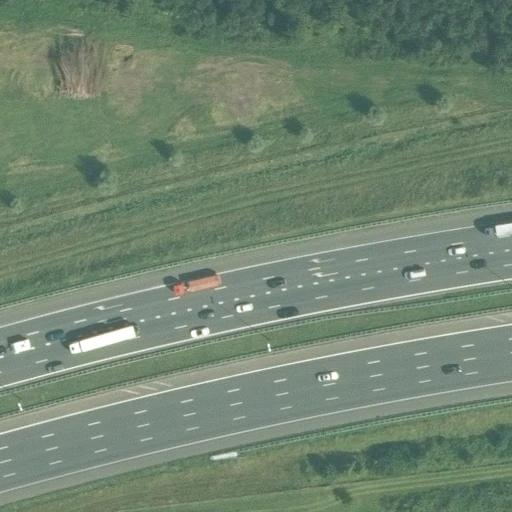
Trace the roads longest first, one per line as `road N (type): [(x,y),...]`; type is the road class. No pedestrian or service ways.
road 1 (motorway): [(0,463),(150,421),(511,351)]
road 2 (motorway): [(511,249),(279,290),(0,358)]
road 3 (track): [(511,75),(313,107),(180,142)]
